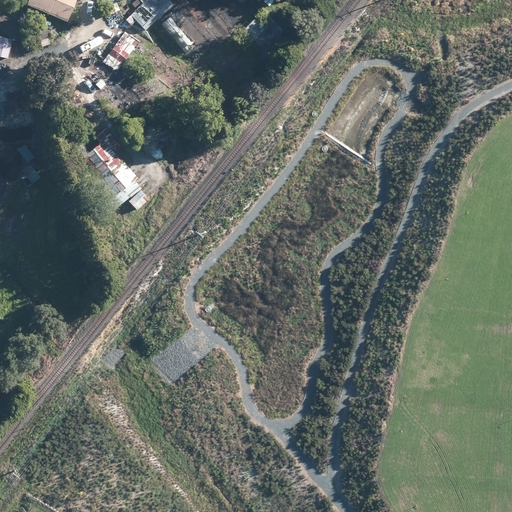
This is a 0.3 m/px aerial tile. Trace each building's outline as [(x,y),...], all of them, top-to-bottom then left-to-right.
[(25,0),(24,4),(65,22),(74,0),(25,0)] [(114,3),(119,0),(100,0),(107,15),(118,9),(114,3)] [(144,0),(129,14),(144,30),(157,18),(158,19),(173,5),(168,0),(144,0)] [(251,37),(259,45),(266,51),(282,30),(262,10),(243,28),(246,31),(240,37),(245,43),(251,37)] [(195,44),(169,16),(159,26),(185,54),(195,44)] [(50,22),(41,20),(40,24),(42,25),(42,27),(48,29),(50,22)] [(116,72),(138,42),(124,32),(102,61),(116,72)] [(0,57),(7,59),(11,40),(0,37),(0,57)] [(40,47),(48,44),(46,38),(38,41),(40,47)] [(257,48),(237,72),(246,79),(266,55),(257,48)] [(99,89),(104,84),(99,79),(94,85),(99,89)] [(216,102),(207,97),(202,106),(210,111),(216,102)] [(119,147),(104,128),(93,137),(97,143),(80,157),(99,180),(92,185),(114,212),(123,204),(125,206),(127,205),(139,219),(145,215),(138,206),(150,196),(142,187),(140,189),(133,181),(136,179),(114,152),(119,147)] [(16,150),(26,162),(33,157),(22,145),(16,150)] [(21,171),(31,184),(38,178),(28,165),(21,171)] [(115,229),(108,219),(104,212),(91,220),(102,237),(111,231),(115,229)] [(120,228),(114,234),(119,240),(134,226),(128,221),(120,228)]
